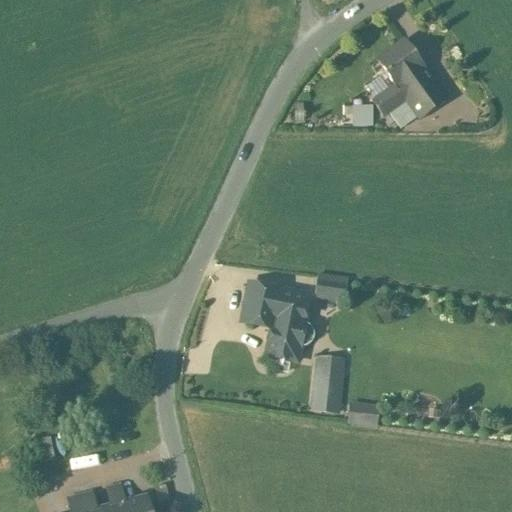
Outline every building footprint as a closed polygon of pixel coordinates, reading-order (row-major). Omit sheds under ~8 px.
[(433,82),(405,44),(407,42),(405,40),(375,62),(376,64),(378,62),(396,86),(407,101),(433,82)] [(433,82),(407,101),(421,120),(446,101),(433,82)] [(396,86),(373,103),(384,118),(407,101),(396,86)] [(345,279),(319,275),(319,281),(345,285),(345,279)] [(345,285),(319,281),(316,298),(342,302),(345,285)] [(280,292),(249,286),(242,324),(272,330),(280,293),(280,292)] [(309,298),(280,293),(272,330),(267,357),(296,363),(299,349),(301,349),(304,348),(306,348),(308,347),(310,345),(312,343),(313,340),(313,337),(313,333),(311,331),(309,328),(307,327),(304,325),(309,298)] [(342,364),(318,361),(313,412),(337,415),(342,364)] [(382,415),(383,406),(352,405),(352,414),(382,415)] [(383,428),(384,417),(352,415),(351,426),(383,428)] [(120,491),(110,494),(114,510),(124,507),(120,491)] [(95,511),(92,498),(71,504),(72,511),(95,511)] [(147,511),(145,502),(124,507),(114,510),(105,511),(147,511)]
